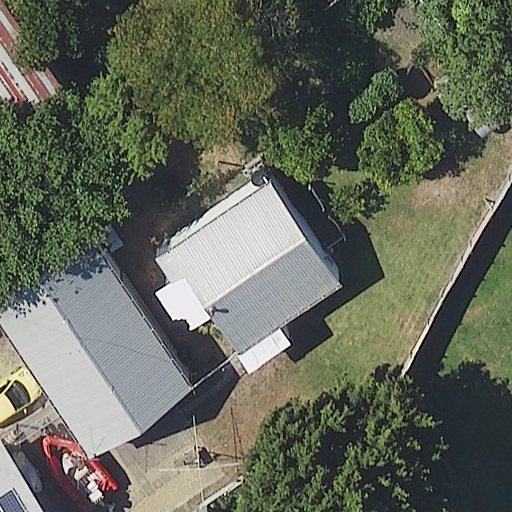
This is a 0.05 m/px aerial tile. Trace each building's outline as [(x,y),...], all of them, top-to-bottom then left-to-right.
[(0,0),(0,94),(45,64),(2,0),(0,0)] [(338,280),(248,150),(131,230),(221,361),(338,280)] [(171,358),(67,195),(0,237),(0,314),(69,423),(171,358)] [(0,511),(47,511),(0,440),(0,511)] [(390,511),(366,475),(318,507),(321,511),(390,511)] [(300,511),(286,492),(258,511),(300,511)]
